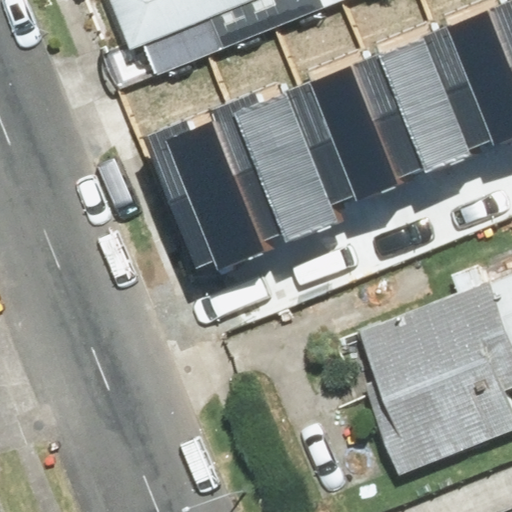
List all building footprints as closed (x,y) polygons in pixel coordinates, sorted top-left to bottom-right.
[(254,0),(135,0),(151,41),(254,0)] [(511,0),(506,0),(490,7),(511,59),(511,0)] [(511,135),(511,59),(490,7),(422,36),(472,153),(511,135)] [(472,153),(422,36),(355,64),(405,181),(472,153)] [(405,181),(355,64),(287,92),(337,210),(405,181)] [(337,210),(287,92),(258,105),(253,94),(215,110),(220,121),(270,238),(284,232),(289,242),(342,220),(337,210)] [(270,238),(220,121),(192,133),(186,119),(146,135),(202,266),(216,261),(220,270),(274,247),(270,238)] [(382,378),(415,468),(511,432),(511,276),(376,328),(393,374),(382,378)]
